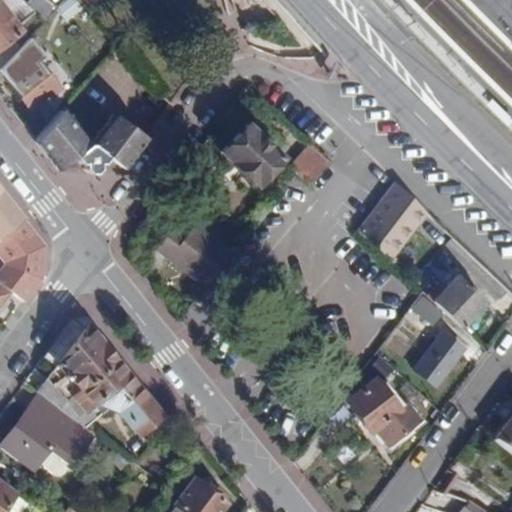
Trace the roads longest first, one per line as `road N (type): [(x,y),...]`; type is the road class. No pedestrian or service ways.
road 1 (residential): [(293,511),(84,255)]
road 2 (primary): [(332,0),(511,185)]
road 3 (residential): [(84,255),(231,69)]
road 4 (residential): [(511,343),(388,511)]
road 5 (residential): [(0,371),(84,255)]
road 6 (residential): [(84,255),(0,146)]
